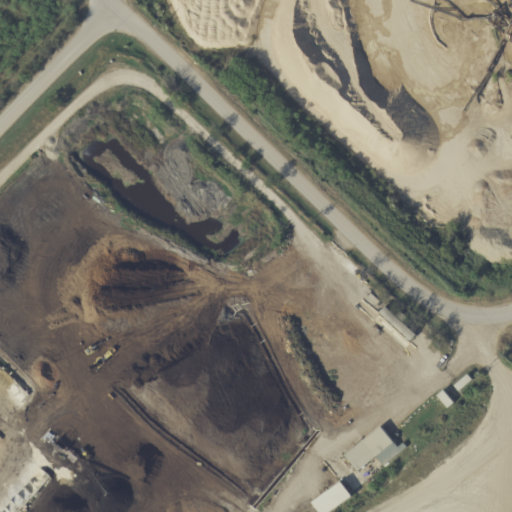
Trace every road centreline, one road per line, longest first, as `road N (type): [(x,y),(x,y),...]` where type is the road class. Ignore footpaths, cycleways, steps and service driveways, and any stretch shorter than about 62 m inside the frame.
road 1 (residential): [(511,313),(485,326),(413,288),(110,0)]
road 2 (residential): [(123,12),(0,138)]
